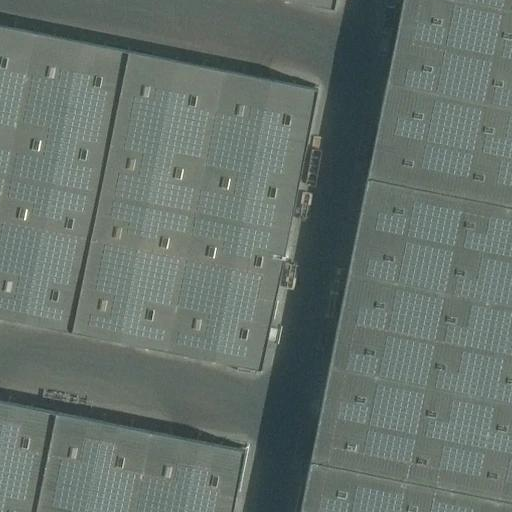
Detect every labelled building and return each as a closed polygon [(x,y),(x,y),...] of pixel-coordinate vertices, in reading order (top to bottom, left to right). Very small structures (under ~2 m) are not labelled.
[(511,511),(511,0),(402,0),(305,484),(309,485),(305,507),(301,506),(301,508),(304,509),(303,511),(511,511)] [(309,0),(309,4),(311,4),(311,0),(329,4),(328,5),(330,6),(330,8),(334,8),(334,5),(330,5),(331,0),(309,0)] [(72,331),(129,48),(128,48),(127,51),(105,47),(106,43),(104,43),(103,47),(82,42),(83,38),(81,38),(80,42),(55,37),(55,33),(54,33),(53,37),(35,33),(35,29),(34,29),(33,33),(15,29),(15,25),(14,25),(13,29),(0,25),(0,312),(25,318),(24,321),(26,322),(26,318),(48,322),(47,326),(49,326),(50,323),(72,327),(71,331),(72,331)] [(286,226),(290,204),(294,205),(295,203),(291,202),(295,181),(299,181),(299,179),(295,179),(300,157),(304,158),(304,156),(300,155),(305,134),(309,134),(309,132),(305,132),(309,110),(313,111),(314,109),(310,108),(314,89),(318,89),(318,86),(314,85),(314,87),(312,87),(312,89),(294,85),(295,81),(293,81),(292,85),(271,80),(272,76),(270,76),(269,80),(244,75),(245,71),(243,71),(242,75),(224,71),(225,67),(223,67),(222,71),(204,67),(204,63),(203,63),(202,67),(177,61),(177,58),(176,57),(175,61),(153,57),(154,53),(152,52),(151,56),(130,52),(130,48),(129,48),(72,331),(73,331),(74,327),(96,332),(95,336),(97,336),(98,332),(119,337),(119,341),(120,341),(121,337),(147,342),(146,346),(147,346),(148,342),(167,346),(166,350),(168,350),(168,346),(187,350),(186,354),(187,354),(188,350),(214,356),(213,359),(214,360),(215,356),(237,360),(236,364),(238,365),(237,370),(256,374),(257,368),(261,369),(262,366),(258,365),(262,345),(266,346),(266,344),(262,343),(267,322),(271,323),(271,321),(267,320),(271,298),(275,299),(276,297),(272,296),(276,275),(280,275),(281,274),(277,273),(281,251),(285,252),(285,250),(281,249),(286,228),(290,228),(290,226),(286,226)] [(0,511),(35,511),(56,409),(55,408),(54,412),(33,408),(33,404),(32,403),(31,407),(9,403),(10,399),(8,399),(7,403),(0,401),(0,511)] [(228,511),(232,494),(236,495),(236,493),(232,492),(237,471),(241,472),(241,470),(237,469),(241,449),(245,450),(246,447),(242,446),(241,448),(239,447),(239,449),(222,446),(222,442),(221,441),(220,445),(198,441),(199,437),(197,437),(196,441),(171,436),(172,431),(170,431),(169,435),(151,432),(152,427),(150,427),(149,431),(131,428),(132,423),(130,423),(129,427),(104,422),(105,418),(103,418),(102,422),(80,417),(81,413),(80,413),(79,417),(57,413),(58,409),(56,409),(35,511),(228,511)]
